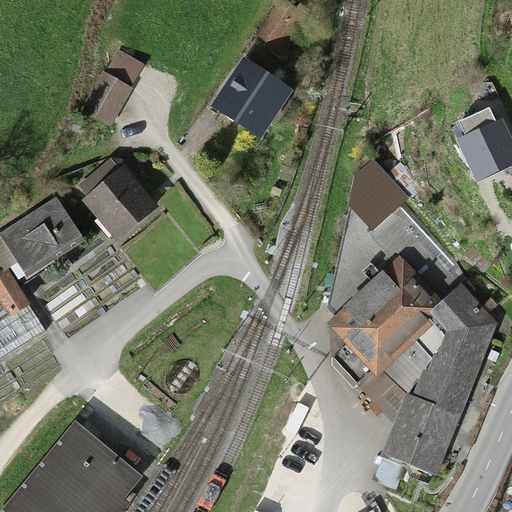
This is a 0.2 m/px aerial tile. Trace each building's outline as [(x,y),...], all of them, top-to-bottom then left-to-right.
[(263,40),(282,53),(309,11),(292,0),(288,6),(284,3),(268,28),(270,29),(263,40)] [(221,108),(259,133),(286,93),(248,68),(221,108)] [(121,103),(129,89),(105,75),(98,89),(121,103)] [(121,103),(98,89),(86,109),(110,123),(121,103)] [(462,152),(469,149),(481,174),(511,159),(511,155),(492,113),(464,126),(468,133),(456,138),(462,152)] [(131,185),(142,177),(128,160),(117,169),(112,163),(82,187),(120,232),(149,207),(131,185)] [(374,162),(357,178),(329,304),(341,316),(335,321),(343,329),(334,337),(335,356),(399,426),(450,300),(470,281),(465,276),(458,263),(404,203),(416,192),(428,181),(401,160),(389,179),(374,162)] [(57,202),(0,238),(0,260),(0,261),(15,282),(81,240),(57,202)] [(0,261),(0,260),(0,296),(2,299),(0,300),(0,321),(28,303),(15,282),(0,261)] [(435,473),(494,324),(494,325),(506,314),(473,278),(470,281),(450,300),(399,426),(388,455),(435,473)] [(0,321),(0,360),(47,331),(29,303),(28,303),(0,321)] [(78,428),(8,511),(107,511),(111,507),(117,511),(125,502),(120,498),(137,477),(78,428)]
